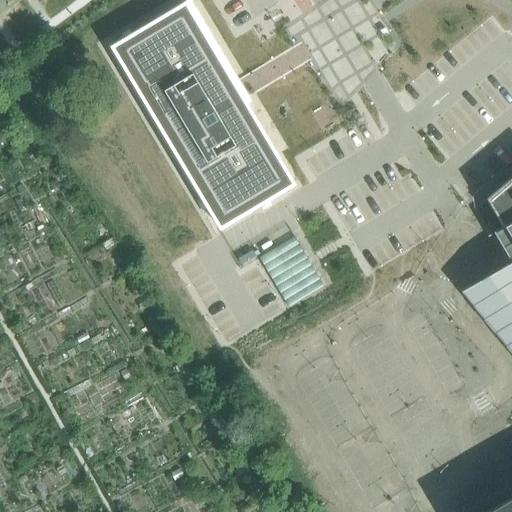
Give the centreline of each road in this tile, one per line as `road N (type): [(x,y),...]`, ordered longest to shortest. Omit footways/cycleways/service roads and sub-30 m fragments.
road 1 (primary): [(171,511),(0,294)]
road 2 (primary): [(0,377),(99,511)]
